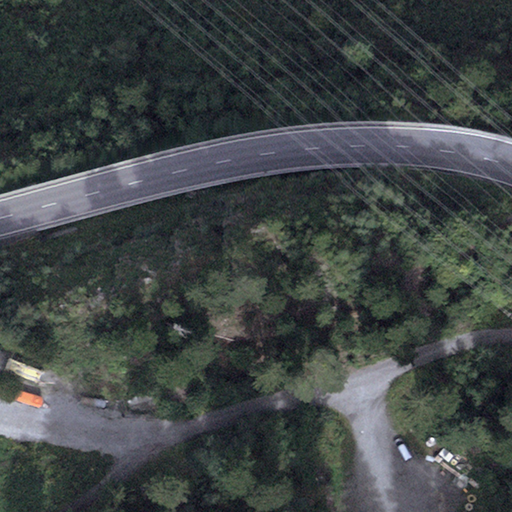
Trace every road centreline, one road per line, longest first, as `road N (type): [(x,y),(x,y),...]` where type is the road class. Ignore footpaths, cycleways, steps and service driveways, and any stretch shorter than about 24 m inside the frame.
road 1 (primary): [(511,163),(430,146),(354,144),(241,159),(0,220)]
road 2 (track): [(74,511),(187,422),(279,416),(334,402),(391,367),(511,332)]
road 3 (track): [(334,402),(376,469),(458,511)]
